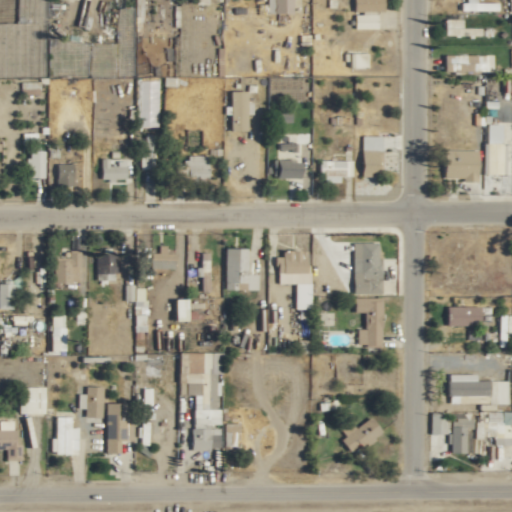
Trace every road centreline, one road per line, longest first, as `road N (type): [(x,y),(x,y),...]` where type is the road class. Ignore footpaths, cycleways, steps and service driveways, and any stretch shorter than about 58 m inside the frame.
road 1 (residential): [(0,493),(511,489)]
road 2 (residential): [(0,216),(511,212)]
road 3 (residential): [(414,213),(407,490)]
road 4 (residential): [(415,0),(414,213)]
